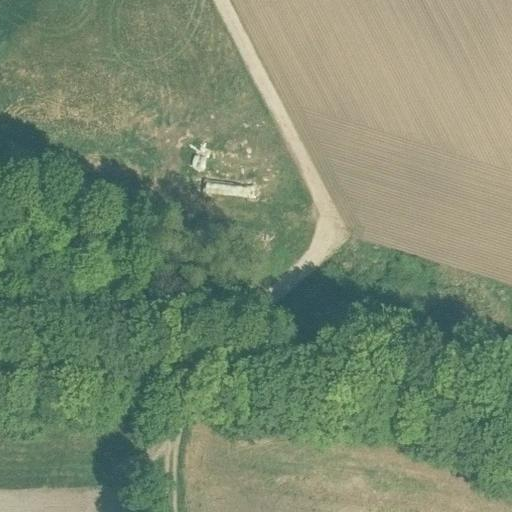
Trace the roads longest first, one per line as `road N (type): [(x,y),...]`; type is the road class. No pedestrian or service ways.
road 1 (track): [(0,363),(306,364),(511,418)]
road 2 (track): [(167,511),(184,405),(210,361)]
